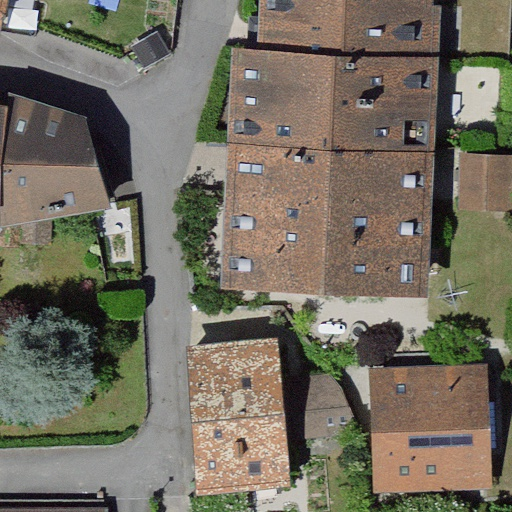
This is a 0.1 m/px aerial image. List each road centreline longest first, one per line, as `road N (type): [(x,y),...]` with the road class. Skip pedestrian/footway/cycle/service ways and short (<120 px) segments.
road 1 (residential): [(159,123),(169,418),(156,455),(121,469),(0,468)]
road 2 (residential): [(0,70),(159,123)]
road 3 (residential): [(210,0),(208,21),(159,123)]
